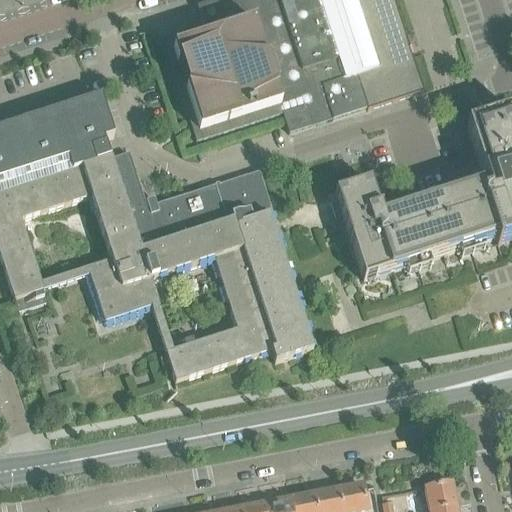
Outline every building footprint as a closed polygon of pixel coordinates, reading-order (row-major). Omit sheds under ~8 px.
[(162,46),(186,121),(194,146),(281,118),(287,137),(365,112),(365,113),(422,95),(410,58),(408,59),(406,52),(408,51),(391,0),(212,0),(221,27),(162,46)] [(42,121),(0,134),(0,197),(109,162),(104,145),(113,142),(113,140),(107,121),(101,102),(95,104),(63,114),(42,121)] [(368,185),(326,199),(329,207),(334,224),(341,221),(362,285),(494,242),(496,249),(511,243),(511,114),(500,117),(476,125),(464,129),(480,178),(469,182),(477,190),(452,198),(385,220),(380,221),(377,214),(368,185)] [(272,220),(257,174),(200,193),(145,210),(127,156),(109,162),(0,197),(0,268),(14,311),(16,317),(45,308),(43,302),(40,295),(87,279),(103,327),(149,312),(174,387),(269,356),(270,360),(273,367),(311,355),(272,236),(269,227),(267,221),(272,220)] [(116,374),(81,384),(89,410),(123,399),(116,374)] [(364,511),(360,488),(335,493),(338,511),(364,511)] [(423,493),(426,511),(446,511),(454,510),(449,488),(423,493)] [(338,511),(335,493),(311,498),(314,511),(338,511)] [(314,511),(311,498),(287,502),(289,511),(314,511)] [(289,511),(287,502),(263,507),(264,511),(289,511)]
